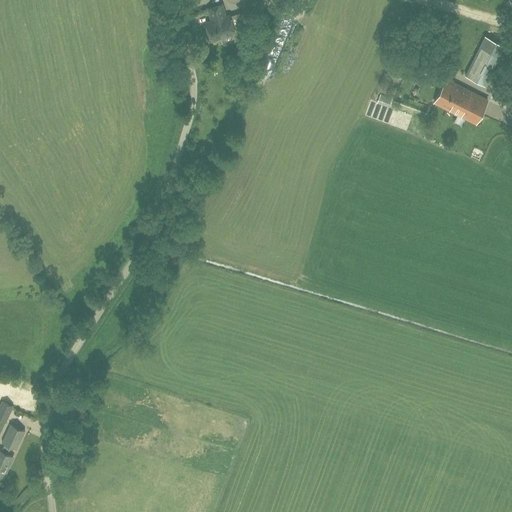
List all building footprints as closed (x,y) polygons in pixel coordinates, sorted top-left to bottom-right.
[(230,16),(226,18),(222,5),(209,9),(212,22),(207,24),(212,41),(235,34),(230,16)] [(466,76),(484,85),(503,46),(485,37),(480,47),(466,76)] [(511,106),(511,78),(501,101),(511,106)] [(435,102),(473,122),(476,123),(488,100),(446,80),(435,102)] [(389,108),(392,99),(380,95),(377,104),(389,108)] [(74,418),(80,393),(68,390),(61,414),(74,418)] [(3,401),(0,407),(0,419),(7,422),(14,407),(3,401)] [(17,449),(25,431),(11,424),(3,442),(5,444),(2,451),(0,450),(0,476),(3,479),(14,456),(9,454),(12,447),(17,449)]
